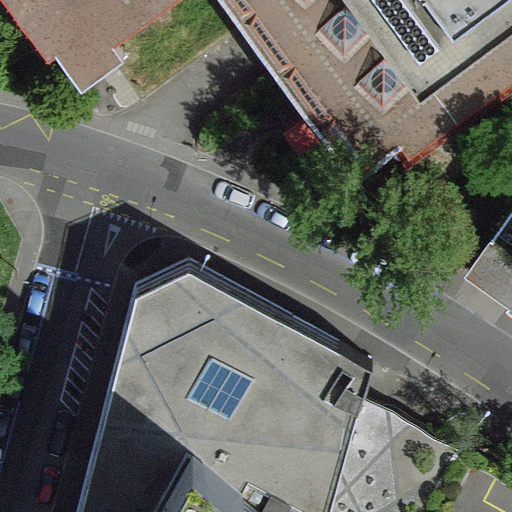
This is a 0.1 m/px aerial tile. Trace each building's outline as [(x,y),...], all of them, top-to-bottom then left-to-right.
[(511,1),(422,66),(374,0),(15,0),(52,49),(58,44),(83,80),(127,50),(116,34),(164,0),(230,0),(246,23),(359,175),(404,142),(411,151),(511,77),(511,1)] [(511,0),(374,0),(422,66),(511,1),(511,0)] [(511,208),(495,231),(511,244),(511,208)] [(511,244),(495,231),(470,269),(495,285),(511,297),(511,244)] [(175,511),(198,469),(246,511),(332,511),(362,408),(375,360),(194,258),(140,283),(81,511),(175,511)] [(332,511),(427,511),(457,459),(362,408),(332,511)] [(511,511),(511,471),(465,445),(457,459),(427,511),(511,511)] [(246,511),(198,469),(175,511),(246,511)]
